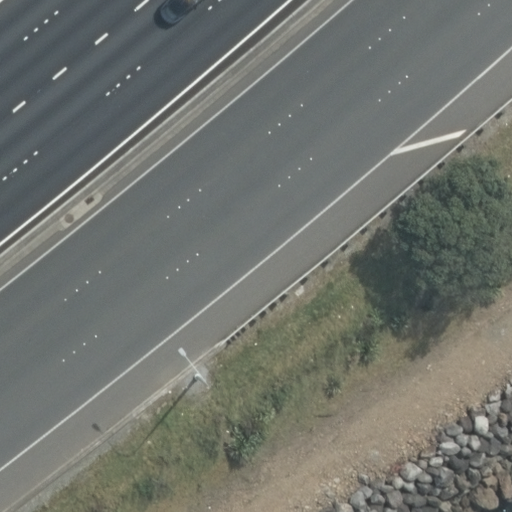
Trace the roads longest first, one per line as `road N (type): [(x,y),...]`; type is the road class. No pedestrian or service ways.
road 1 (motorway): [(422,0),(323,92),(0,343)]
road 2 (motorway): [(0,183),(218,0)]
